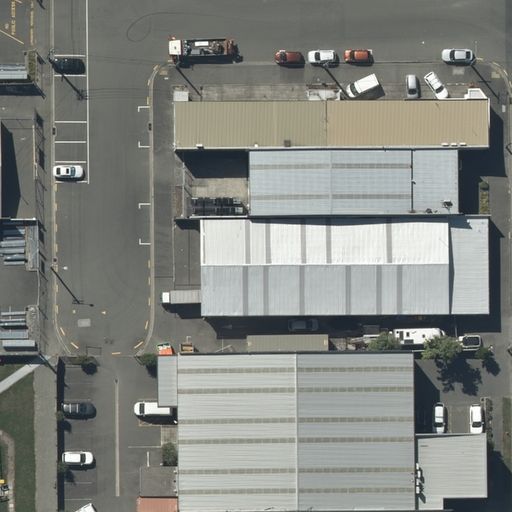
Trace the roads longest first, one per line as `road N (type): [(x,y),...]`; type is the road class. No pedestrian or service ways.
road 1 (residential): [(511,17),(114,19)]
road 2 (residential): [(115,357),(114,19)]
